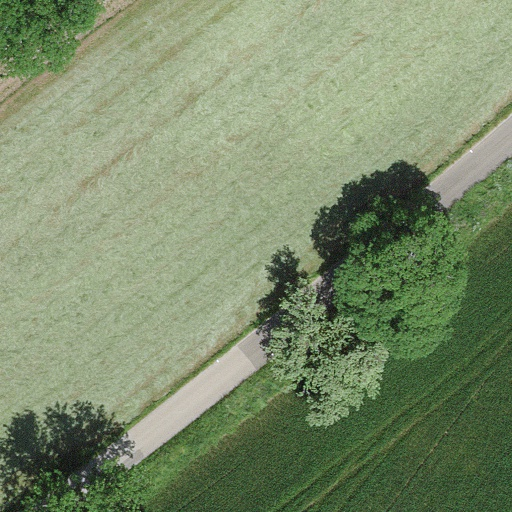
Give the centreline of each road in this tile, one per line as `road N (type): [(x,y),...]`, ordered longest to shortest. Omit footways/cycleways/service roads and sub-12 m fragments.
road 1 (unclassified): [(48,511),(511,142)]
road 2 (track): [(118,0),(0,85)]
